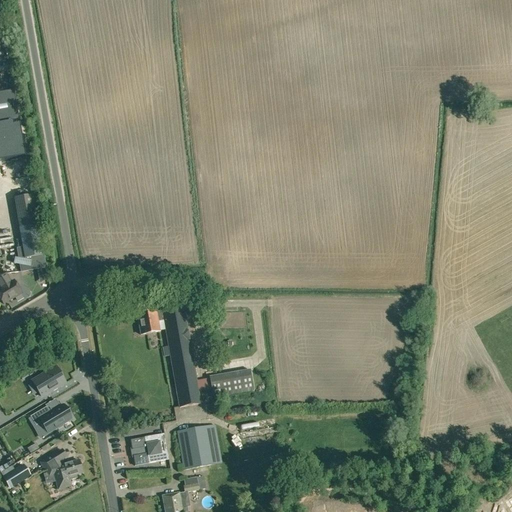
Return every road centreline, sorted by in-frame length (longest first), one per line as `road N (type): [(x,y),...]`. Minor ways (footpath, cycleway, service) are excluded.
road 1 (unclassified): [(23,0),(69,255),(69,280),(58,295)]
road 2 (residential): [(58,295),(82,331),(115,511)]
